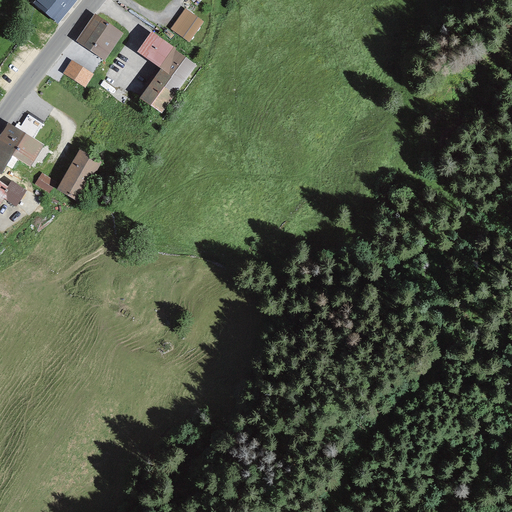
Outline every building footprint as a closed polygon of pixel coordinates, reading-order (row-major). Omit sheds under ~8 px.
[(76,0),(40,0),(36,6),(57,23),(58,23),(76,0)] [(204,21),(187,9),(172,29),(189,41),(204,21)] [(109,25),(97,17),(79,43),(91,51),(103,60),(121,33),(109,25)] [(138,97),(162,113),(195,66),(154,36),(141,53),(159,66),(138,97)] [(93,75),(72,61),(64,74),(84,87),(93,75)] [(7,165),(11,168),(18,159),(28,165),(41,145),(26,135),(11,126),(5,135),(0,142),(0,172),(1,173),(7,165)] [(99,163),(80,153),(60,190),(78,200),(99,163)] [(42,175),(36,184),(49,192),(55,183),(42,175)] [(8,187),(0,181),(0,208),(1,208),(7,199),(16,205),(25,192),(11,183),(8,187)]
